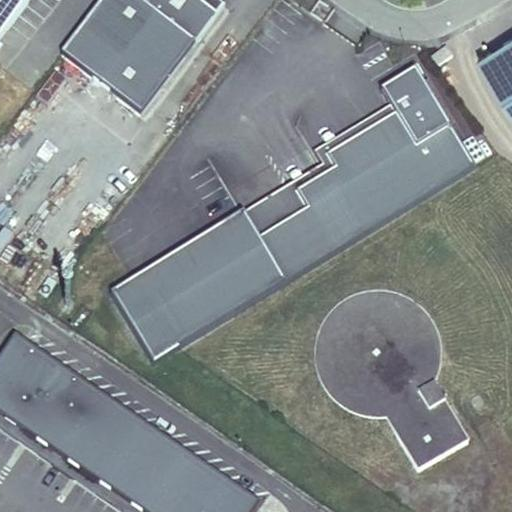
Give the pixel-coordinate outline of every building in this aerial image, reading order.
[(0,0),(0,40),(28,3),(25,1),(25,0),(0,0)] [(197,0),(104,0),(61,57),(141,117),(218,15),(197,0)] [(224,7),(214,0),(197,0),(218,15),(224,7)] [(511,37),(478,60),(511,111),(511,37)] [(431,60),(437,68),(452,57),(446,49),(431,60)] [(153,365),(474,169),(414,72),(392,86),(397,94),(385,101),(389,107),(395,116),(326,158),(334,171),(296,194),(307,212),(259,241),(243,215),(111,297),(153,365)] [(397,94),(392,86),(380,93),(385,101),(397,94)] [(326,158),(395,116),(389,107),(313,155),(321,168),(243,215),(259,241),(307,212),(296,194),(334,171),(326,158)] [(388,419),(418,472),(468,444),(434,383),(439,368),(439,346),(436,336),(425,317),(409,303),(388,296),(377,295),(356,298),(337,309),(329,317),(319,336),(315,357),(318,378),(329,397),(346,411),(356,416),(366,419),(388,419)] [(14,339),(0,359),(0,419),(133,511),(254,511),(257,508),(14,339)] [(133,511),(0,419),(0,432),(113,511),(133,511)]
